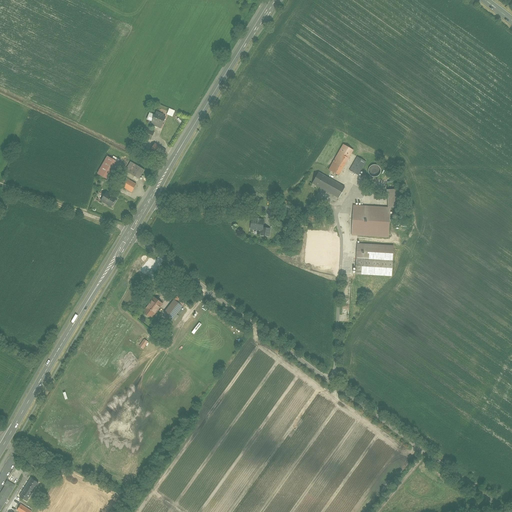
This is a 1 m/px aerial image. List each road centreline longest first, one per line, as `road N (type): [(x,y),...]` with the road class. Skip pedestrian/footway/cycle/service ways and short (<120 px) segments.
road 1 (residential): [(130,232),(507,511)]
road 2 (primary): [(271,0),(130,232)]
road 3 (primary): [(130,232),(0,450)]
road 4 (track): [(0,184),(130,232)]
